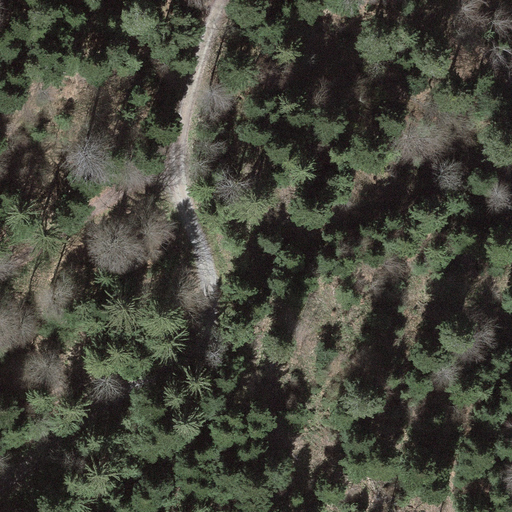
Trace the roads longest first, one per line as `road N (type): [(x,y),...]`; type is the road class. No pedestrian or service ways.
road 1 (track): [(178,151),(206,258),(204,335),(93,409),(0,487)]
road 2 (track): [(178,151),(0,273)]
road 3 (track): [(216,0),(188,78),(178,151)]
